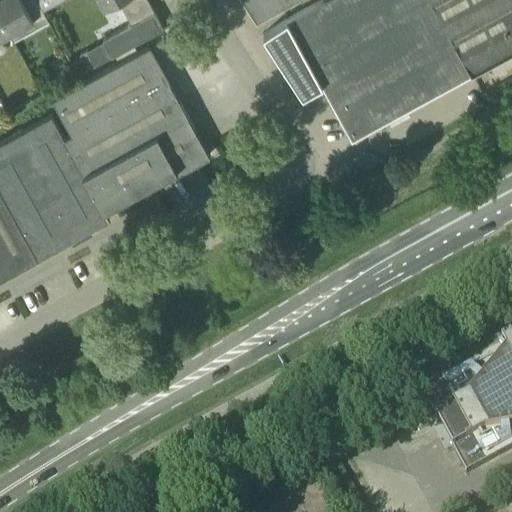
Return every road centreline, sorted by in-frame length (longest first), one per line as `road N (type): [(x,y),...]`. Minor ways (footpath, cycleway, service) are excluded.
road 1 (primary): [(511,196),(329,295),(0,496)]
road 2 (unclassified): [(196,0),(294,147),(297,178),(0,346)]
